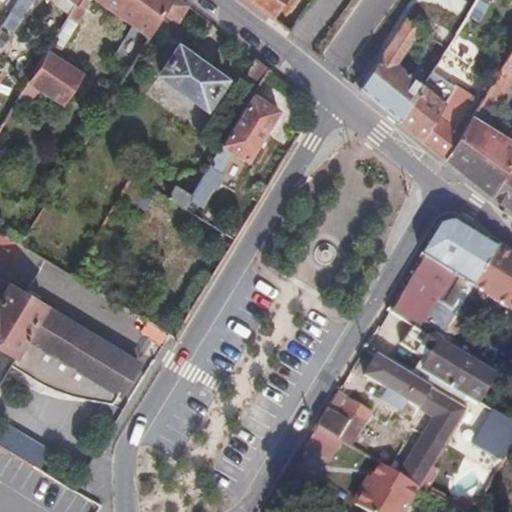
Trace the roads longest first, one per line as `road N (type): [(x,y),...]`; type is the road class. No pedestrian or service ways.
road 1 (tertiary): [(127,511),(127,443),(338,99)]
road 2 (tertiary): [(442,192),(244,511)]
road 3 (tertiary): [(338,99),(215,0)]
road 4 (tertiary): [(442,192),(338,99)]
